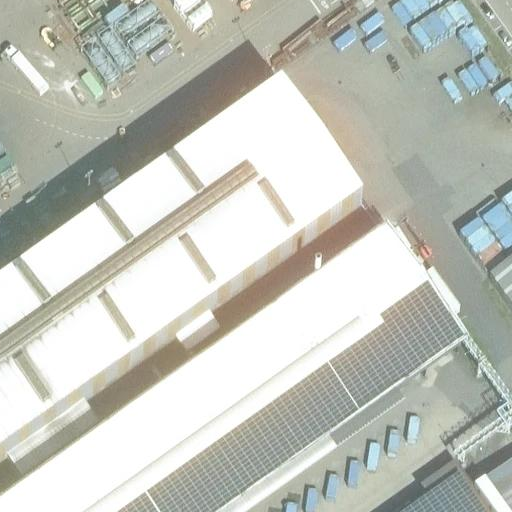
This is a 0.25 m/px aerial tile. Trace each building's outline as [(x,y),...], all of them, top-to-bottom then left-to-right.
[(416,21),(408,26),(420,44),(428,38),(416,21)] [(437,73),(433,66),(454,56),(445,38),(425,48),(427,51),(407,61),(418,83),(437,73)] [(464,60),(456,65),(468,83),(475,78),(464,60)] [(0,472),(359,217),(279,105),(0,303),(0,472)] [(469,217),(491,207),(482,186),(460,196),(469,217)] [(380,253),(364,232),(321,263),(334,285),(15,511),(256,511),(464,364),(384,251),(380,253)] [(511,268),(491,284),(511,313),(511,268)] [(486,511),(452,465),(385,511),(486,511)]
